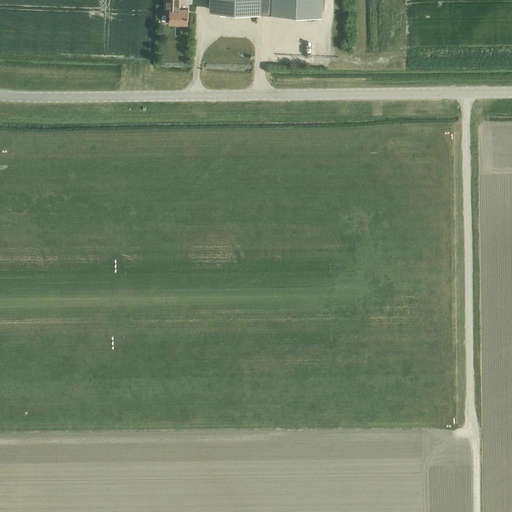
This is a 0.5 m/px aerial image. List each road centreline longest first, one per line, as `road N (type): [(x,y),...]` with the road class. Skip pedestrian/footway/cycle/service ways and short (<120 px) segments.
road 1 (unclassified): [(511,92),(0,95)]
road 2 (track): [(466,93),(476,511)]
